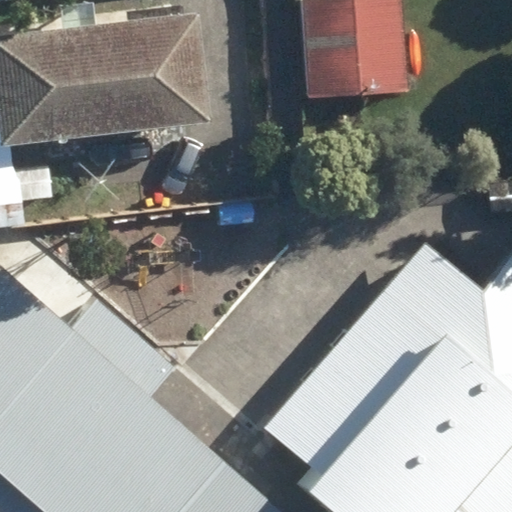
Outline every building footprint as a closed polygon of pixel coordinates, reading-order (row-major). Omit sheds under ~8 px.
[(117,0),(119,12),(172,6),(171,0),(117,0)] [(339,0),(302,3),(308,99),(409,92),(401,0),(339,0)] [(0,184),(2,184),(0,163),(0,148),(213,124),(199,16),(0,37),(0,184)] [(354,122),(357,143),(400,135),(397,114),(354,122)] [(17,189),(19,215),(70,212),(67,184),(17,189)] [(295,505),(303,511),(511,511),(511,252),(467,305),(411,257),(252,440),(310,489),(295,505)] [(274,511),(149,400),(174,372),(97,303),(71,332),(1,268),(0,269),(0,511),(274,511)]
